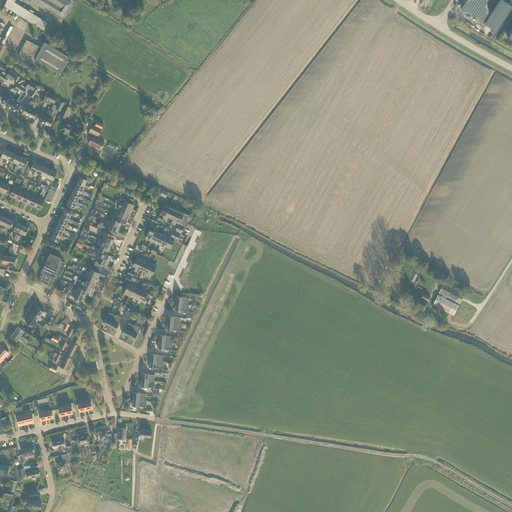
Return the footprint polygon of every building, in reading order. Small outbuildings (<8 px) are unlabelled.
[(20,15),(24,8),(15,2),(15,0),(7,0),(4,6),(20,15)] [(66,0),(42,0),(40,4),(61,17),(70,2),(66,0)] [(477,24),(483,23),(489,14),(487,3),(481,0),(466,0),(461,9),(462,14),(468,13),(476,19),(477,24)] [(511,5),(503,0),(499,0),(484,23),(496,32),(511,8),(511,5)] [(34,14),(24,8),(20,15),(29,22),(34,14)] [(34,14),(29,22),(43,30),(48,23),(34,14)] [(41,48),(27,40),(19,55),(33,63),(35,60),(60,75),(70,58),(45,42),(41,48)] [(3,80),(5,76),(9,70),(5,68),(4,71),(3,70),(1,74),(2,75),(0,78),(3,80)] [(16,74),(10,70),(5,76),(12,81),(16,74)] [(33,91),(36,85),(29,81),(26,86),(30,89),(33,91)] [(45,102),(46,99),(49,93),(45,91),(41,100),(45,102)] [(54,103),(57,97),(49,93),(46,99),(49,100),(49,101),(54,103)] [(11,99),(12,98),(13,97),(10,94),(8,97),(6,96),(2,103),(6,106),(11,99)] [(16,102),(11,109),(16,112),(20,105),(19,104),(22,99),(19,97),(16,102)] [(11,109),(16,102),(13,100),(14,99),(12,98),(11,99),(6,106),(11,109)] [(25,107),(22,113),(28,115),(34,103),(32,102),(31,101),(28,108),(25,107)] [(39,103),(35,101),(34,103),(28,115),(34,118),(37,112),(38,110),(34,109),(35,107),(36,107),(39,103)] [(65,105),(63,110),(60,116),(66,119),(69,113),(71,108),(65,105)] [(44,123),(51,111),(48,110),(45,116),(41,115),(39,120),(44,123)] [(51,111),(44,123),(50,126),(53,120),(50,118),(53,112),(51,111)] [(95,126),(92,125),(88,134),(92,136),(89,144),(101,149),(102,146),(103,146),(103,145),(104,142),(97,138),(103,124),(97,121),(95,126)] [(70,135),(74,127),(64,122),(60,130),(62,131),(62,132),(66,134),(66,133),(70,135)] [(7,159),(10,152),(5,149),(1,156),(6,158),(2,166),(4,167),(8,159),(7,159)] [(13,162),(16,154),(10,152),(7,159),(8,159),(11,161),(8,168),(10,169),(13,162)] [(18,164),(22,157),(16,154),(13,162),(17,164),(14,171),(16,172),(18,166),(19,165),(18,164)] [(19,165),(18,166),(22,168),(21,170),(24,172),(28,164),(26,163),(27,159),(22,157),(18,164),(19,165)] [(36,172),(39,165),(34,162),(32,166),(29,164),(25,171),(26,171),(23,177),(26,179),(31,170),(35,172),(33,176),(35,177),(37,173),(36,172)] [(42,175),(45,167),(39,165),(36,172),(37,173),(40,174),(37,182),(39,183),(42,175)] [(47,177),(51,170),(45,167),(42,175),(46,177),(44,181),(46,182),(48,178),(47,177)] [(47,177),(48,178),(52,179),(50,183),(52,184),(54,180),(53,180),(56,173),(51,170),(47,177)] [(85,185),(87,181),(90,183),(92,179),(82,174),(81,177),(80,177),(78,182),(85,185)] [(89,187),(85,185),(78,182),(75,187),(82,191),(82,190),(84,187),(88,189),(89,187)] [(3,183),(0,189),(0,191),(6,194),(9,185),(3,183)] [(16,198),(20,190),(14,187),(10,196),(16,198)] [(86,192),(82,190),(82,191),(75,187),(72,193),(79,197),(80,196),(81,193),(85,194),(86,192)] [(22,201),(26,193),(20,190),(16,198),(22,201)] [(28,204),(32,196),(26,193),(22,201),(28,204)] [(83,198),(80,196),(79,197),(72,193),(70,199),(77,202),(79,198),(82,200),(83,198)] [(34,207),(38,198),(32,196),(28,204),(34,207)] [(38,198),(34,207),(40,209),(44,201),(38,198)] [(81,203),(77,202),(70,199),(67,205),(74,208),(76,204),(80,206),(81,203)] [(119,204),(132,210),(134,205),(125,201),(123,204),(120,202),(119,204)] [(130,215),(132,210),(119,204),(118,206),(122,208),(120,211),(130,215)] [(163,222),(164,219),(170,206),(165,204),(160,213),(159,217),(158,217),(157,219),(163,222)] [(173,212),(174,208),(170,206),(164,219),(166,220),(167,216),(170,218),(173,212)] [(171,223),(173,223),(179,211),(174,208),(173,212),(170,218),(173,219),(171,223)] [(69,219),(69,218),(71,215),(74,217),(76,213),(72,211),(72,213),(71,214),(64,210),(62,216),(69,219)] [(127,220),(130,215),(120,211),(119,213),(115,212),(115,214),(127,220)] [(184,213),(179,211),(173,223),(175,224),(176,223),(184,226),(189,216),(184,213)] [(121,223),(125,224),(127,220),(115,214),(114,215),(114,216),(113,218),(116,220),(122,223),(121,223)] [(73,220),(69,218),(69,219),(62,216),(59,222),(66,225),(66,224),(68,221),(72,222),(73,220)] [(116,220),(113,218),(109,217),(108,220),(107,220),(107,222),(119,228),(121,223),(122,223),(116,220)] [(7,219),(4,225),(10,228),(13,221),(7,219)] [(150,241),(156,228),(158,224),(150,221),(149,224),(151,226),(145,238),(150,241)] [(70,226),(66,224),(66,225),(59,222),(56,227),(63,231),(64,230),(65,226),(69,228),(70,226)] [(117,232),(119,228),(107,222),(106,224),(109,225),(108,228),(98,224),(97,227),(104,230),(110,233),(112,230),(117,232)] [(20,232),(23,226),(17,223),(14,230),(20,232)] [(23,226),(20,232),(25,235),(28,228),(23,226)] [(68,231),(64,230),(63,231),(56,227),(54,233),(61,236),(61,235),(63,232),(67,234),(68,231)] [(155,243),(159,234),(156,232),(158,229),(156,228),(150,241),(155,243)] [(99,239),(112,245),(114,240),(112,239),(113,236),(102,231),(101,234),(105,236),(103,239),(100,237),(99,239)] [(160,245),(166,232),(164,231),(162,235),(159,234),(155,243),(160,245)] [(166,232),(160,245),(165,247),(169,238),(166,237),(168,233),(166,232)] [(65,237),(61,235),(61,236),(54,233),(51,239),(58,242),(60,237),(64,239),(65,237)] [(212,246),(213,234),(206,233),(207,233),(206,236),(206,237),(203,237),(202,245),(212,246)] [(110,250),(112,245),(99,239),(98,241),(99,241),(97,244),(110,250)] [(107,254),(110,250),(97,244),(96,247),(93,245),(92,247),(94,249),(98,250),(102,252),(107,254)] [(111,256),(107,254),(102,252),(98,250),(97,253),(93,251),(92,253),(96,255),(109,261),(111,256)] [(205,253),(196,252),(195,260),(207,262),(208,254),(211,255),(212,251),(205,250),(205,253)] [(53,287),(64,262),(60,260),(61,258),(55,255),(50,253),(41,272),(42,273),(38,280),(42,282),(53,287)] [(107,266),(109,261),(96,255),(95,257),(99,259),(97,261),(96,261),(94,265),(100,267),(101,264),(107,266)] [(136,271),(142,259),(137,256),(133,266),(136,267),(134,271),(136,271)] [(142,270),(147,261),(142,259),(136,271),(138,272),(140,269),(142,270)] [(146,276),(151,263),(147,261),(142,270),(145,272),(144,275),(146,276)] [(151,263),(146,276),(147,277),(149,273),(152,275),(156,265),(151,263)] [(85,273),(98,279),(100,274),(91,269),(89,272),(86,271),(87,269),(83,267),(81,271),(84,273),(85,273)] [(195,273),(187,272),(187,276),(186,276),(185,279),(186,280),(186,284),(194,285),(195,277),(198,278),(198,276),(204,276),(205,271),(197,269),(197,273),(197,274),(195,274),(195,273)] [(96,283),(98,279),(85,273),(84,275),(85,275),(84,278),(86,279),(96,283)] [(135,283),(136,279),(137,279),(133,277),(133,278),(131,277),(127,276),(125,279),(130,281),(131,281),(129,285),(128,284),(124,293),(129,296),(135,283)] [(93,288),(96,283),(86,279),(85,282),(81,281),(81,283),(93,288)] [(91,293),(93,288),(81,283),(80,285),(83,286),(82,289),(88,291),(87,292),(91,293)] [(136,284),(135,283),(129,296),(133,298),(138,289),(135,287),(136,284)] [(138,300),(144,287),(146,284),(144,283),(142,286),(141,290),(138,289),(133,298),(138,300)] [(460,304),(465,294),(444,283),(439,293),(443,295),(442,297),(438,295),(433,305),(454,315),(459,305),(445,298),(446,297),(460,304)] [(82,289),(78,287),(77,290),(74,289),(74,287),(70,285),(68,289),(69,289),(72,291),(85,296),(87,292),(88,291),(82,289)] [(146,288),(144,287),(138,300),(143,302),(144,300),(149,302),(151,298),(149,297),(150,294),(147,293),(144,292),(146,288)] [(83,301),(85,296),(72,291),(69,289),(67,294),(83,301)] [(420,296),(414,293),(413,295),(411,294),(408,301),(415,304),(414,307),(423,311),(430,296),(423,293),(421,298),(419,297),(420,296)] [(188,305),(188,299),(181,298),(181,297),(176,296),(176,298),(175,298),(174,303),(176,304),(176,303),(188,305)] [(40,317),(43,312),(36,307),(32,312),(40,317)] [(36,322),(40,317),(32,312),(29,316),(36,322)] [(115,316),(110,313),(106,320),(103,324),(105,325),(105,326),(109,328),(110,327),(115,316)] [(110,327),(112,328),(112,329),(116,330),(119,325),(118,325),(121,318),(116,315),(115,316),(110,327)] [(179,324),(180,318),(172,317),(172,316),(167,315),(167,318),(166,317),(165,323),(167,323),(179,324)] [(25,322),(32,327),(36,322),(29,316),(25,322)] [(68,332),(81,338),(84,332),(79,330),(78,330),(76,328),(75,329),(74,330),(70,328),(70,329),(68,328),(69,325),(65,323),(62,328),(68,331),(68,332)] [(134,326),(129,323),(125,330),(124,329),(122,334),(124,335),(123,336),(128,338),(129,337),(128,337),(134,326)] [(128,337),(129,337),(131,338),(131,339),(134,340),(137,335),(136,335),(140,328),(134,325),(134,326),(128,337)] [(14,332),(20,336),(24,331),(18,327),(14,332)] [(17,341),(20,336),(14,332),(11,336),(17,341)] [(78,343),(81,338),(68,332),(67,335),(71,337),(70,338),(71,340),(73,341),(78,343)] [(171,343),(171,337),(164,336),(164,335),(159,335),(159,337),(158,337),(157,342),(159,342),(171,343)] [(75,351),(77,345),(72,342),(72,343),(70,341),(68,345),(66,344),(65,346),(68,347),(75,351)] [(0,355),(4,358),(9,352),(0,345),(0,355)] [(72,356),(75,351),(68,347),(67,350),(66,349),(65,353),(67,354),(72,356)] [(162,362),(163,356),(155,355),(155,354),(150,354),(150,356),(149,356),(148,361),(150,361),(162,362)] [(62,360),(68,364),(71,358),(66,356),(64,355),(62,358),(63,359),(62,360)] [(24,358),(20,363),(28,369),(31,364),(24,358)] [(65,369),(68,364),(62,360),(59,359),(58,361),(60,362),(58,366),(60,367),(65,369)] [(17,367),(24,373),(28,369),(20,363),(17,367)] [(16,367),(13,371),(14,372),(21,377),(24,373),(17,367),(16,367)] [(40,370),(37,375),(45,379),(48,374),(40,370)] [(14,372),(10,376),(18,382),(21,377),(14,372)] [(154,381),(154,375),(147,374),(142,373),(142,375),(140,375),(140,380),(141,380),(142,380),(154,381)] [(37,375),(35,380),(43,384),(45,379),(37,375)] [(10,376),(7,381),(15,386),(18,382),(10,376)] [(35,380),(32,385),(40,389),(43,384),(35,380)] [(145,401),(145,400),(146,394),(138,394),(138,393),(133,392),(133,394),(132,394),(131,399),(133,399),(145,401)] [(90,400),(84,401),(86,410),(92,409),(90,400)] [(86,410),(84,401),(78,403),(80,411),(86,410)] [(73,413),(71,404),(64,406),(66,415),(73,413)] [(64,406),(58,407),(60,416),(66,415),(64,406)] [(45,410),(47,419),(53,418),(51,409),(45,410)] [(45,410),(39,412),(41,421),(47,419),(45,410)] [(34,422),(32,414),(24,415),(26,424),(34,422)] [(26,424),(24,415),(16,417),(18,426),(26,424)] [(0,427),(9,425),(7,416),(1,418),(0,418),(0,427)] [(125,439),(126,428),(118,427),(118,434),(114,433),(114,440),(118,441),(118,438),(125,439)] [(108,434),(107,430),(101,432),(100,431),(99,432),(101,440),(108,438),(109,440),(112,439),(111,433),(108,434)] [(150,438),(151,431),(141,430),(141,432),(139,432),(139,431),(135,431),(134,441),(138,441),(139,436),(141,436),(150,438)] [(83,445),(84,444),(84,443),(90,442),(88,434),(77,437),(79,444),(79,445),(81,446),(83,445)] [(65,449),(64,446),(66,446),(64,439),(54,442),(52,443),(53,448),(55,447),(56,448),(58,447),(59,451),(65,449)] [(33,449),(33,447),(26,449),(26,448),(21,449),(22,454),(19,455),(21,464),(26,462),(25,456),(34,454),(33,450),(34,450),(34,449),(33,449)] [(58,473),(63,472),(63,471),(69,470),(67,464),(71,463),(69,453),(62,455),(63,461),(57,462),(58,468),(57,469),(58,473)] [(5,466),(0,464),(0,471),(1,472),(0,473),(3,473),(3,475),(3,476),(5,477),(6,476),(7,474),(8,470),(11,470),(12,467),(9,466),(5,465),(5,466)] [(36,470),(36,469),(26,472),(27,479),(38,476),(39,475),(38,470),(36,470)] [(15,492),(17,481),(11,480),(9,490),(15,492)] [(12,496),(13,492),(6,490),(5,493),(0,492),(0,499),(1,500),(2,497),(6,498),(6,499),(11,500),(12,496)] [(38,500),(36,496),(38,495),(37,491),(29,493),(30,497),(31,497),(32,499),(30,499),(28,507),(39,509),(40,507),(41,507),(41,506),(40,506),(41,501),(38,500)]
